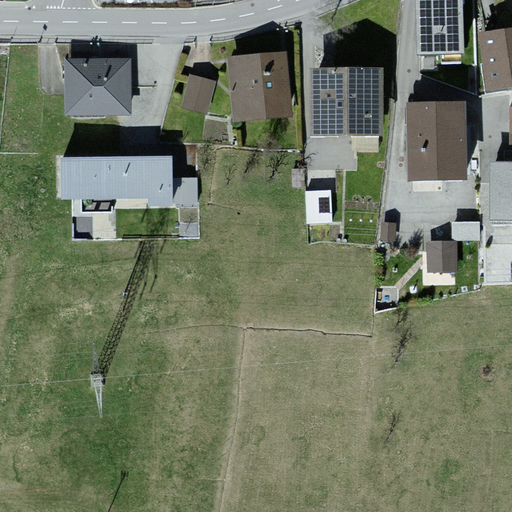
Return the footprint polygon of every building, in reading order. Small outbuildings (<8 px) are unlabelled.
[(463,0),(417,0),(419,55),(465,54),(463,0)] [(511,36),(483,41),(490,91),(511,88),(511,36)] [(287,53),(227,60),(234,123),(294,116),(287,53)] [(132,59),(65,59),(65,117),(132,117),(132,59)] [(383,74),(310,74),(310,142),(352,142),(352,153),(378,153),(378,142),(383,142),(383,74)] [(215,83),(190,75),(180,105),(205,113),(215,83)] [(470,98),(407,99),(408,179),(471,178),(470,98)] [(173,154),(60,155),(60,203),(173,202),(173,154)] [(511,163),(492,163),(492,217),(511,216),(511,163)] [(309,220),(333,220),(332,188),(308,189),(309,220)] [(482,237),(482,217),(453,218),(454,238),(482,237)] [(459,271),(460,239),(428,239),(427,271),(459,271)]
